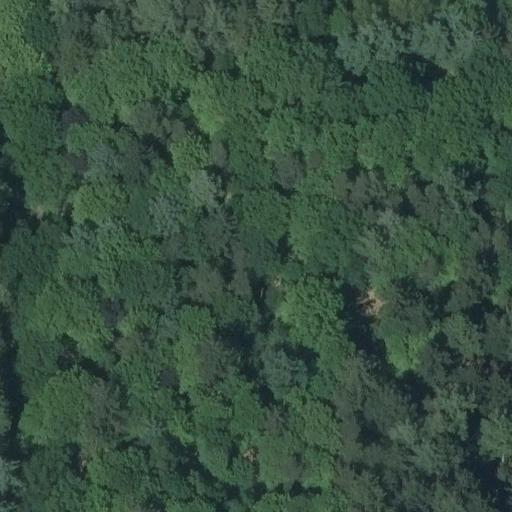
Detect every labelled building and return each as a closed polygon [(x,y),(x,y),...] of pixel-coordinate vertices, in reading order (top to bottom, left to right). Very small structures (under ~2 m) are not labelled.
[(281,61),(314,79),(321,66),(288,48),(281,61)] [(420,79),(415,90),(427,96),(433,86),(420,79)] [(344,121),(362,88),(349,81),(331,114),(344,121)] [(391,122),(409,89),(396,82),(378,116),(391,122)] [(437,123),(457,91),(444,83),(424,115),(437,123)] [(274,102),(307,120),(314,107),(281,89),(274,102)]
